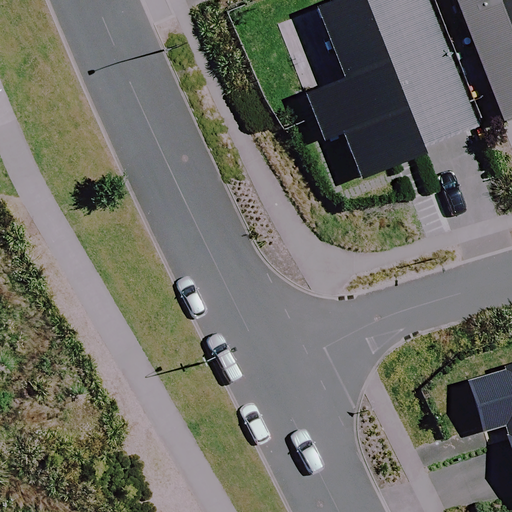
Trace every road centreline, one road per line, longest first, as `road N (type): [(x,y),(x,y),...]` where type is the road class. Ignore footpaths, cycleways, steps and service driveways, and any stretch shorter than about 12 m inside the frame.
road 1 (residential): [(98,0),(275,377)]
road 2 (residential): [(275,377),(386,317),(511,278)]
road 3 (residential): [(275,377),(341,511)]
